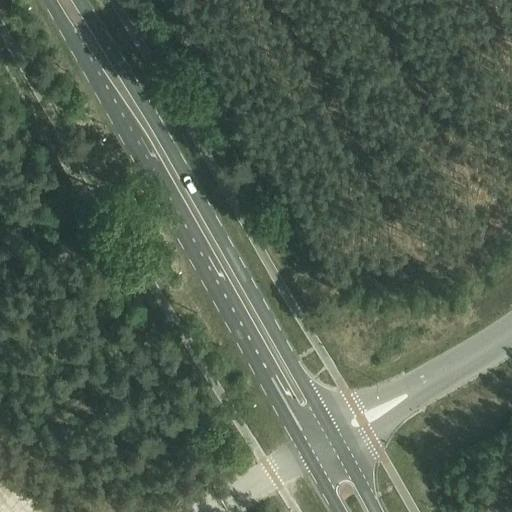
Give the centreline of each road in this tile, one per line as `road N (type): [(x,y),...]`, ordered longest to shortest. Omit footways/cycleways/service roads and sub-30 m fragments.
road 1 (primary): [(319,444),(62,0)]
road 2 (unclassified): [(319,444),(511,334)]
road 3 (unclassified): [(319,444),(206,511)]
